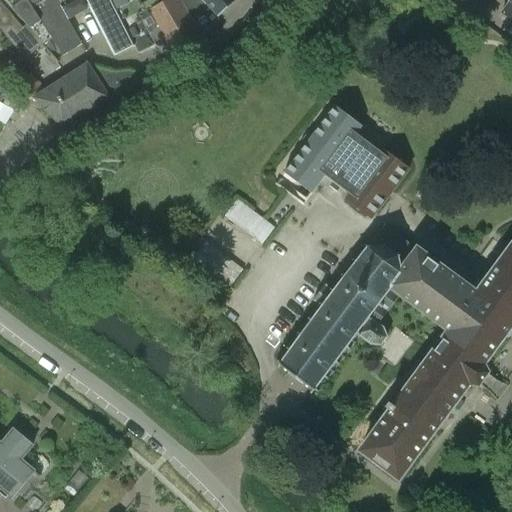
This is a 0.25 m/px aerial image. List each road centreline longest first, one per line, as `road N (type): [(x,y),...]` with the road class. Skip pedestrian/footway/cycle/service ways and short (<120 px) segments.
road 1 (tertiary): [(0,316),(173,449),(235,511)]
road 2 (residential): [(131,60),(171,67),(218,38),(250,0)]
